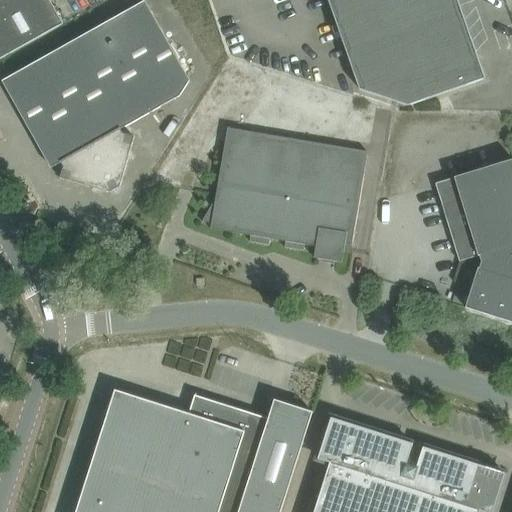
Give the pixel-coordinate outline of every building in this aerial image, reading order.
[(0,0),(0,59),(63,24),(50,0),(0,0)] [(486,79),(458,0),(327,0),(360,90),(408,106),(485,79),(486,79)] [(145,1),(5,79),(54,167),(61,163),(64,167),(61,178),(108,192),(121,185),(135,137),(124,134),(121,129),(180,96),(190,80),(145,1)] [(228,128),(217,195),(216,198),(203,222),(212,223),(211,229),(212,229),(213,223),(232,226),(231,232),(251,236),(250,241),(269,245),(271,239),(286,242),(285,247),(304,251),(305,245),(316,247),(314,258),(342,262),(344,251),(351,252),(368,152),(228,128)] [(511,160),(436,183),(460,262),(481,255),(483,262),(479,270),(479,268),(466,308),(511,322),(511,160)] [(76,511),(281,511),(313,412),(275,400),(269,419),(195,395),(189,414),(124,392),(124,393),(113,400),(112,399),(76,511)] [(485,511),(493,511),(505,473),(423,447),(422,452),(412,449),(413,444),(331,418),(318,459),(330,463),(314,511),(479,511),(480,510),(485,511)]
